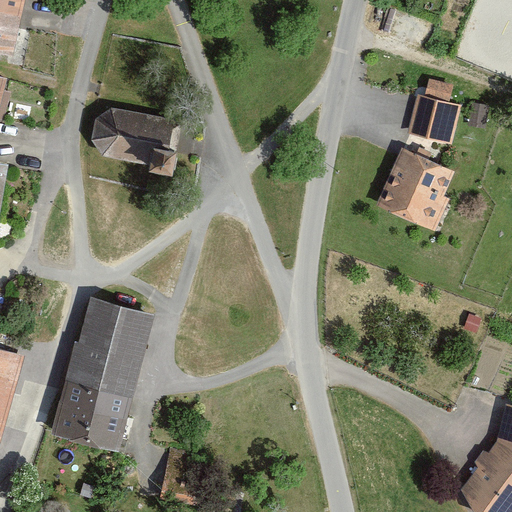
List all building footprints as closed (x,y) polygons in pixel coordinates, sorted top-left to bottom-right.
[(0,0),(0,53),(10,56),(22,0),(0,0)] [(460,105),(415,95),(406,136),(450,146),(460,105)] [(171,177),(174,151),(166,149),(171,120),(113,111),(93,118),(89,141),(101,158),(146,164),(145,172),(171,177)] [(458,172),(400,147),(375,205),(433,230),(458,172)] [(51,433),(119,450),(154,315),(87,298),(51,433)] [(0,348),(0,435),(21,354),(0,348)] [(472,511),(511,511),(511,406),(506,405),(496,443),(461,487),(472,511)] [(163,494),(196,499),(204,448),(171,443),(163,494)]
